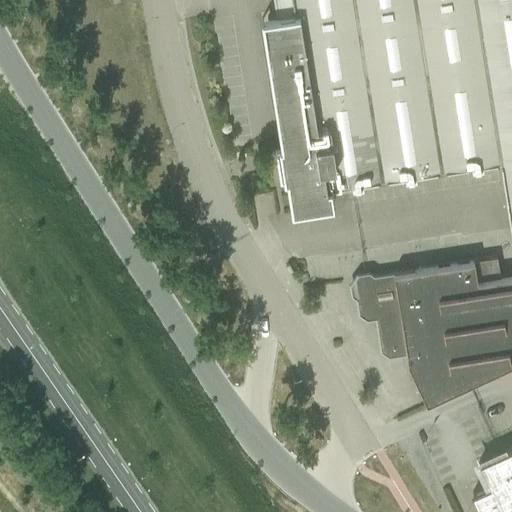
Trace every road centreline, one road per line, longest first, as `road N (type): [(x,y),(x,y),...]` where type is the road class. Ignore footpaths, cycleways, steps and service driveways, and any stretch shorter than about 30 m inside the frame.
road 1 (unclassified): [(0,44),(246,432)]
road 2 (unclassified): [(274,303),(199,165),(157,0)]
road 3 (secondary): [(138,511),(0,311)]
road 4 (unclassified): [(321,500),(356,438),(274,303)]
road 5 (unclassified): [(246,432),(274,303)]
